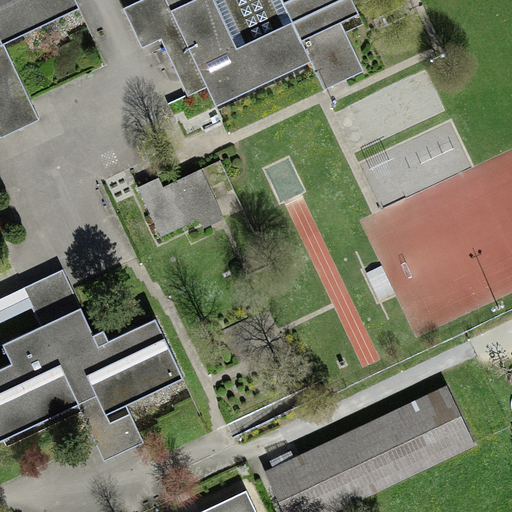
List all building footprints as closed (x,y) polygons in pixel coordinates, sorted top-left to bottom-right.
[(0,0),(0,46),(80,9),(76,0),(0,0)] [(141,0),(188,97),(207,88),(216,107),(311,62),(325,90),(365,71),(341,22),(359,14),(352,0),(141,0)] [(158,177),(137,187),(160,237),(201,217),(197,208),(215,200),(200,169),(163,187),(158,177)] [(0,367),(0,440),(97,395),(105,413),(182,377),(155,318),(108,340),(103,329),(92,334),(80,308),(2,344),(11,363),(0,367)] [(447,388),(265,473),(283,511),(327,511),(473,443),(447,388)] [(255,511),(245,491),(200,511),(255,511)]
